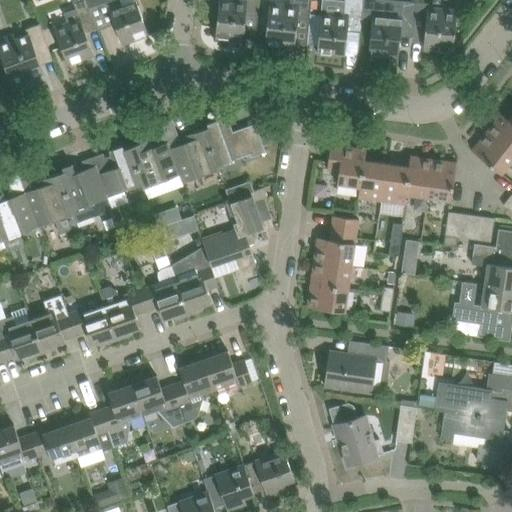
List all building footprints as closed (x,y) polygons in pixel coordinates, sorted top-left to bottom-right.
[(54,26),(61,45),(68,64),(94,54),(86,32),(97,28),(89,7),(86,0),(73,0),(80,17),(54,26)] [(233,0),(234,3),(219,2),(216,37),(243,40),(246,14),(258,15),(259,0),(233,0)] [(269,0),(265,44),(295,47),(298,18),(310,20),(311,0),(269,0)] [(322,0),(319,32),(317,52),(345,54),(348,28),(361,30),(363,0),(344,0),(345,2),(322,0)] [(373,12),(371,34),(369,54),(398,57),(401,28),(413,29),(414,19),(416,1),(403,0),(401,14),(373,12)] [(121,2),(108,6),(122,44),(149,34),(136,1),(122,6),(121,2)] [(416,1),(414,19),(426,20),(423,49),(453,52),(457,9),(428,7),(429,3),(416,1)] [(0,44),(0,49),(7,68),(14,87),(27,82),(26,79),(43,73),(38,59),(51,54),(44,35),(40,23),(26,28),(28,34),(0,44)] [(501,113),(486,131),(511,151),(511,121),(509,120),(501,113)] [(209,126),(203,128),(218,169),(220,168),(218,165),(250,153),(251,157),(266,151),(255,123),(233,131),(230,123),(224,126),(221,118),(208,123),(209,126)] [(180,137),(168,142),(179,174),(182,182),(218,169),(203,128),(185,135),(187,140),(182,142),(180,137)] [(511,160),(511,151),(486,131),(472,150),(502,173),(511,160)] [(148,140),(129,147),(142,184),(143,188),(179,174),(168,142),(158,145),(157,144),(151,147),(148,140)] [(337,183),(351,185),(356,147),(331,143),(327,169),(339,171),(337,183)] [(110,172),(100,176),(112,208),(128,202),(124,191),(142,184),(129,147),(124,149),(123,145),(110,150),(112,158),(106,160),(110,172)] [(356,147),(351,185),(360,187),(358,197),(374,200),(380,161),(365,159),(366,149),(356,147)] [(405,165),(399,203),(405,204),(406,193),(426,196),(432,158),(410,155),(409,166),(405,165)] [(432,158),(426,196),(451,200),(457,162),(432,158)] [(380,161),(374,200),(399,203),(405,165),(380,161)] [(64,171),(59,173),(74,213),(77,221),(112,208),(100,176),(90,180),(85,168),(79,170),(76,163),(63,167),(64,171)] [(36,187),(25,191),(38,227),(55,220),(60,233),(79,225),(77,221),(74,213),(59,173),(40,180),(43,187),(37,190),(36,187)] [(227,203),(236,228),(237,228),(239,235),(244,233),(257,239),(259,235),(257,230),(264,227),(255,201),(268,197),(264,186),(250,191),(251,195),(227,203)] [(6,192),(0,194),(0,236),(0,237),(1,240),(38,227),(25,191),(14,196),(15,198),(9,200),(6,192)] [(166,210),(155,214),(158,225),(170,221),(166,210)] [(449,211),(445,235),(459,237),(491,242),(494,218),(449,211)] [(352,266),(356,242),(359,219),(333,215),(330,238),(317,237),(314,260),(352,266)] [(392,235),(391,241),(400,242),(401,237),(403,224),(393,223),(391,235),(392,235)] [(203,240),(211,263),(212,265),(235,257),(239,269),(256,263),(250,244),(255,242),(257,239),(244,233),(239,235),(237,228),(236,228),(203,240)] [(459,237),(445,235),(444,243),(458,245),(459,237)] [(511,242),(496,241),(496,246),(475,243),(473,256),(472,263),(487,265),(485,284),(511,287),(511,242)] [(314,260),(311,283),(349,288),(352,266),(314,260)] [(403,260),(401,271),(415,273),(416,262),(403,260)] [(200,272),(177,280),(188,314),(202,309),(202,306),(212,302),(207,290),(218,286),(212,265),(211,263),(198,268),(200,272)] [(152,284),(140,288),(147,310),(158,306),(163,319),(173,316),(174,319),(188,314),(177,280),(171,264),(161,267),(158,270),(158,275),(160,281),(152,284)] [(349,288),(311,283),(307,306),(346,311),(349,288)] [(481,310),(459,307),(457,320),(480,323),(478,336),(510,340),(511,327),(511,326),(506,326),(508,310),(511,310),(511,287),(485,284),(481,310)] [(100,288),(106,305),(117,339),(131,334),(130,331),(140,327),(136,314),(147,310),(140,288),(119,295),(117,289),(110,285),(100,288)] [(384,286),(380,310),(390,311),(394,287),(384,286)] [(48,313),(30,319),(42,352),(56,347),(55,345),(65,341),(65,339),(76,335),(68,312),(61,293),(43,300),(48,313)] [(80,308),(68,312),(76,335),(87,331),(92,344),(102,341),(103,344),(117,339),(106,305),(82,313),(80,308)] [(398,311),(396,324),(413,326),(415,313),(398,311)] [(0,319),(0,347),(4,360),(16,356),(16,358),(26,355),(27,357),(42,352),(30,319),(16,324),(13,315),(0,319)] [(325,385),(345,388),(371,392),(373,383),(373,377),(387,379),(390,361),(386,361),(389,346),(360,341),(358,354),(330,350),(325,385)] [(217,351),(203,356),(215,389),(238,381),(240,385),(252,381),(245,359),(233,363),(228,350),(218,353),(217,351)] [(184,380),(173,384),(185,420),(195,417),(198,413),(203,397),(202,393),(215,389),(203,356),(189,361),(190,363),(179,367),(184,380)] [(446,412),(446,411),(505,419),(507,410),(511,410),(511,375),(490,373),(488,388),(440,381),(436,410),(446,412)] [(146,375),(132,380),(143,414),(158,409),(173,424),(185,420),(173,384),(162,388),(157,375),(147,378),(146,375)] [(113,405),(101,409),(113,445),(128,440),(129,422),(129,419),(143,414),(132,380),(117,385),(118,388),(108,392),(113,405)] [(349,407),(347,402),(329,408),(336,432),(338,431),(348,464),(384,453),(380,438),(373,440),(365,415),(358,417),(354,406),(349,407)] [(401,404),(396,438),(412,440),(417,406),(401,404)] [(101,409),(65,421),(77,455),(102,447),(103,450),(114,447),(113,445),(101,409)] [(446,411),(446,412),(442,438),(454,440),(455,432),(485,437),(484,444),(480,443),(477,460),(504,464),(509,430),(504,429),(505,419),(446,411)] [(65,421),(30,433),(38,456),(49,452),(53,464),(77,455),(65,421)] [(3,425),(0,426),(0,462),(0,464),(24,455),(25,460),(38,456),(30,433),(19,437),(14,424),(4,428),(3,425)] [(244,464),(243,464),(254,493),(265,489),(267,496),(286,489),(284,483),(295,479),(284,450),(265,456),(255,460),(244,464)] [(215,474),(204,478),(214,507),(225,503),(227,510),(246,503),(244,497),(254,493),(243,464),(215,474)] [(168,505),(169,511),(215,511),(214,507),(204,478),(203,478),(207,491),(179,501),(168,505)]
